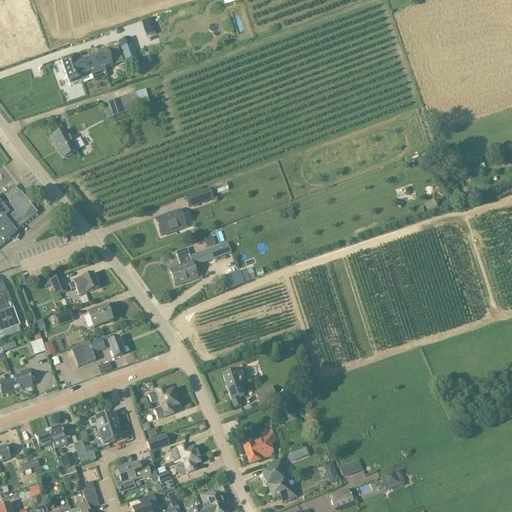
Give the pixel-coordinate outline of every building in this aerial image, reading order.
[(129,39),(118,43),(121,51),(132,47),(129,39)] [(132,47),(121,51),(124,58),(135,54),(132,47)] [(60,62),(69,87),(82,82),(81,79),(113,69),(106,51),(79,60),(78,57),(60,62)] [(135,54),(124,58),(127,69),(138,65),(135,54)] [(125,114),(125,112),(149,104),(144,90),(107,103),(112,118),(125,114)] [(77,152),(77,151),(84,147),(80,139),(72,143),(66,130),(50,138),(61,160),(77,152)] [(209,190),(194,196),(197,205),(213,200),(209,190)] [(37,214),(28,204),(20,194),(10,202),(3,195),(0,197),(0,248),(10,240),(14,244),(18,237),(15,232),(37,214)] [(180,212),(155,221),(161,237),(186,228),(180,212)] [(212,238),(206,240),(209,247),(215,245),(212,238)] [(180,267),(169,271),(175,287),(197,279),(193,268),(199,265),(222,256),(219,247),(189,257),(186,249),(175,254),(180,267)] [(86,294),(99,289),(93,275),(81,280),(73,283),(69,285),(71,290),(75,289),(79,297),(86,294)] [(45,291),(53,288),(56,297),(67,293),(61,277),(50,281),(50,282),(43,285),(45,291)] [(20,333),(18,327),(19,327),(6,290),(4,291),(1,281),(0,281),(0,333),(1,333),(3,339),(20,333)] [(87,315),(93,329),(111,322),(106,308),(87,315)] [(58,327),(73,321),(69,311),(54,317),(58,327)] [(95,362),(92,354),(105,349),(103,345),(108,343),(110,347),(114,359),(125,355),(118,339),(110,342),(109,337),(70,352),(70,351),(66,352),(69,360),(73,359),(77,369),(95,362)] [(41,341),(30,345),(34,356),(45,353),(41,341)] [(3,351),(14,348),(13,342),(2,345),(3,351)] [(51,343),(44,346),(47,356),(54,353),(51,343)] [(241,406),(238,399),(243,397),(239,385),(240,384),(240,383),(246,381),(243,370),(223,377),(231,401),(234,409),(241,406)] [(12,379),(17,392),(32,386),(26,371),(19,374),(20,377),(12,379)] [(0,393),(1,397),(17,392),(12,379),(5,382),(4,379),(0,380),(0,393)] [(259,406),(275,400),(272,388),(255,394),(259,406)] [(160,406),(176,399),(172,392),(165,394),(163,390),(155,393),(148,396),(151,406),(159,403),(160,406)] [(136,402),(136,404),(139,413),(148,410),(144,399),(136,402)] [(179,407),(176,399),(160,406),(161,408),(154,411),(157,421),(165,418),(173,415),(171,410),(179,407)] [(288,401),(276,405),(281,420),(294,416),(288,401)] [(117,427),(114,416),(106,419),(105,416),(88,422),(91,429),(96,427),(98,433),(117,427)] [(47,432),(52,444),(69,438),(66,428),(61,430),(60,427),(47,432)] [(117,427),(98,433),(101,440),(98,441),(96,443),(98,447),(97,448),(103,446),(103,448),(109,446),(108,445),(114,443),(113,440),(121,438),(117,427)] [(154,430),(147,433),(150,439),(157,437),(154,430)] [(34,451),(52,444),(47,432),(34,437),(35,440),(31,441),(34,451)] [(259,462),(258,461),(274,455),(270,445),(276,443),(273,434),(242,445),(249,465),(259,462)] [(150,453),(161,448),(157,439),(146,443),(150,453)] [(82,443),(73,446),(80,465),(89,462),(86,454),(82,443)] [(181,459),(182,462),(197,456),(194,448),(187,451),(185,446),(177,449),(177,450),(169,452),(173,462),(181,459)] [(0,448),(0,463),(10,459),(9,457),(13,455),(11,448),(6,450),(5,447),(0,448)] [(91,447),(85,449),(87,455),(90,463),(95,461),(93,455),(95,455),(91,447)] [(63,471),(74,468),(76,467),(72,455),(59,460),(63,471)] [(197,456),(182,462),(183,465),(175,468),(179,477),(187,474),(187,475),(195,471),(193,466),(201,464),(197,456)] [(262,473),(267,487),(284,481),(280,472),(285,470),(281,459),(268,464),(271,470),(262,473)] [(28,463),(30,471),(39,468),(37,460),(28,463)] [(359,462),(340,466),(342,477),(361,473),(359,462)] [(22,474),(30,471),(28,463),(19,467),(22,474)] [(322,467),(329,483),(338,479),(332,463),(322,467)] [(142,478),(143,480),(150,478),(146,466),(139,469),(137,464),(117,471),(122,485),(142,478)] [(74,468),(63,471),(57,474),(58,476),(63,474),(64,478),(76,474),(74,468)] [(170,480),(167,472),(157,476),(160,484),(170,480)] [(395,474),(384,478),(388,488),(398,484),(395,474)] [(79,485),(81,491),(93,487),(91,481),(79,485)] [(284,481),(267,487),(273,501),(282,497),(284,503),(296,498),(292,487),(287,489),(284,481)] [(355,488),(358,499),(378,493),(374,482),(355,488)] [(159,485),(153,487),(156,494),(162,492),(159,485)] [(93,487),(81,491),(83,497),(95,493),(93,487)] [(334,511),(337,511),(357,504),(351,489),(329,498),(334,511)] [(204,507),(201,508),(202,511),(225,511),(219,496),(214,498),(212,492),(200,497),(204,507)] [(95,493),(83,497),(85,503),(97,499),(95,493)] [(131,511),(150,511),(148,505),(155,503),(152,496),(138,501),(141,507),(131,511)] [(97,499),(85,503),(86,504),(88,509),(99,505),(97,499)]
